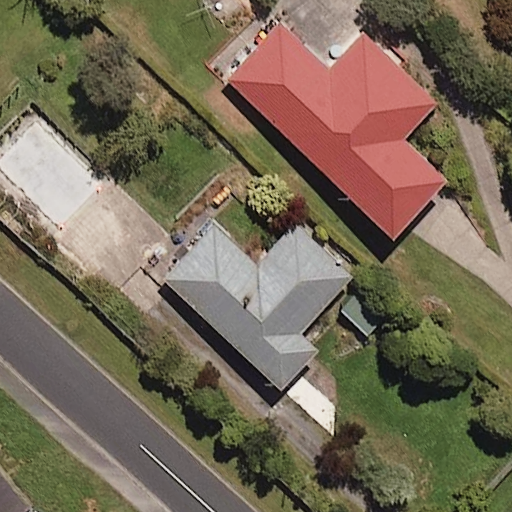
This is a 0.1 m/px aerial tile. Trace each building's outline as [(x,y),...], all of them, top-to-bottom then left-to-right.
[(320,62),(268,13),(217,67),(379,221),(434,164),(393,125),(425,91),(356,25),(320,62)] [(105,179),(34,113),(0,148),(0,181),(54,233),(105,179)] [(32,218),(0,187),(0,221),(15,235),(32,218)] [(342,264),(289,213),(248,256),(208,217),(158,271),(268,376),(306,336),(289,319),(342,264)] [(381,305),(358,281),(336,302),(359,327),(381,305)] [(45,511),(34,500),(22,511),(45,511)]
